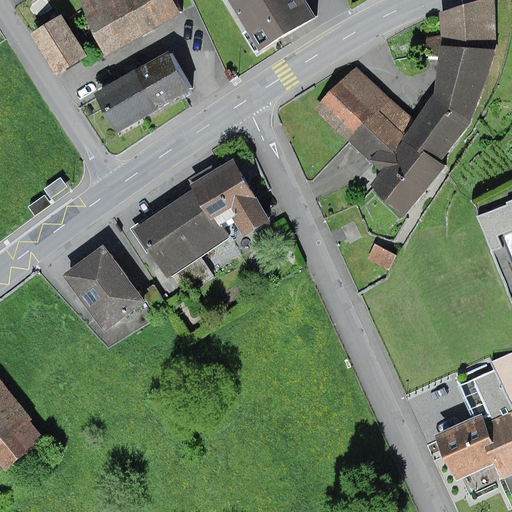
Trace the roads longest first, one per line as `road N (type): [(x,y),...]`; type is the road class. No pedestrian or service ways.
road 1 (residential): [(244,102),(433,511)]
road 2 (residential): [(2,0),(121,185)]
road 3 (tertiary): [(420,0),(244,102)]
road 4 (tertiary): [(121,185),(0,273)]
road 5 (tertiary): [(244,102),(121,185)]
